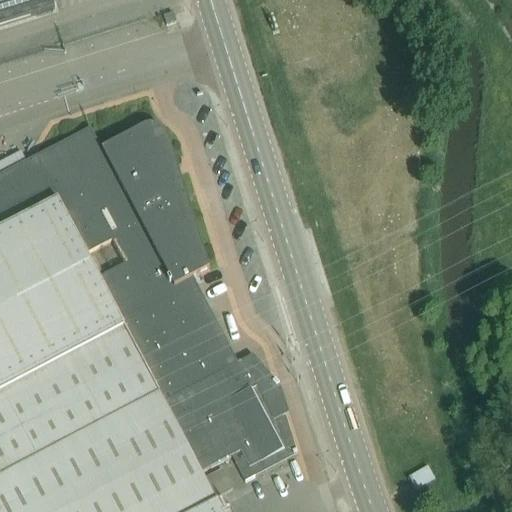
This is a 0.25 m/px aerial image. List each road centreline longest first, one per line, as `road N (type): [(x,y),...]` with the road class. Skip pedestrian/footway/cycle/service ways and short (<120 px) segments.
road 1 (tertiary): [(373,511),(209,0)]
road 2 (unknown): [(0,128),(155,77),(183,58)]
road 3 (unknown): [(183,58),(135,54),(0,91)]
